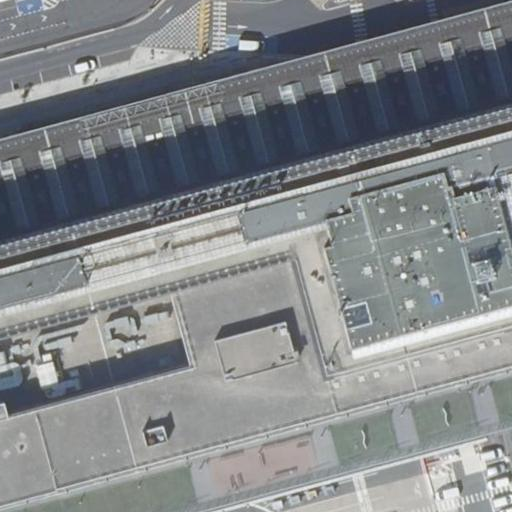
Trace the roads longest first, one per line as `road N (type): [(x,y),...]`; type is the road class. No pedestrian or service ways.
road 1 (unclassified): [(69,0),(113,134),(142,173),(256,511)]
road 2 (trunk): [(313,511),(175,0)]
road 3 (trunk): [(132,0),(267,511)]
road 4 (unclassified): [(419,511),(285,0)]
road 5 (unclassified): [(0,73),(134,36),(186,0)]
